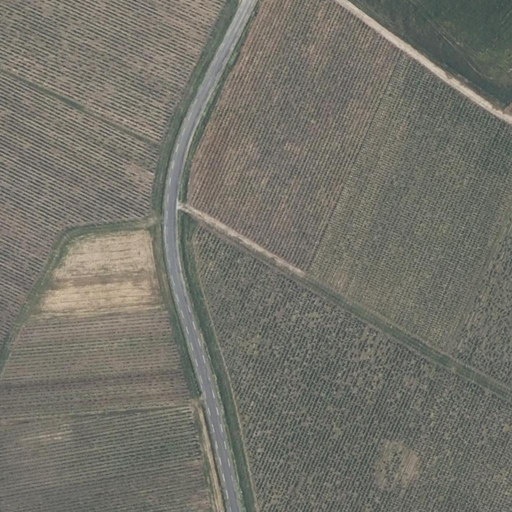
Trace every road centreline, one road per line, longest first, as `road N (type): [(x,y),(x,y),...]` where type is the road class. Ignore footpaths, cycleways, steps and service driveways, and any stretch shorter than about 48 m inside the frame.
road 1 (unclassified): [(250,0),(184,137),(169,224),(235,511)]
road 2 (track): [(170,207),(511,398)]
road 3 (track): [(151,222),(163,150),(0,70)]
road 4 (track): [(0,359),(54,247),(71,230),(170,221)]
road 5 (track): [(339,0),(511,122)]
